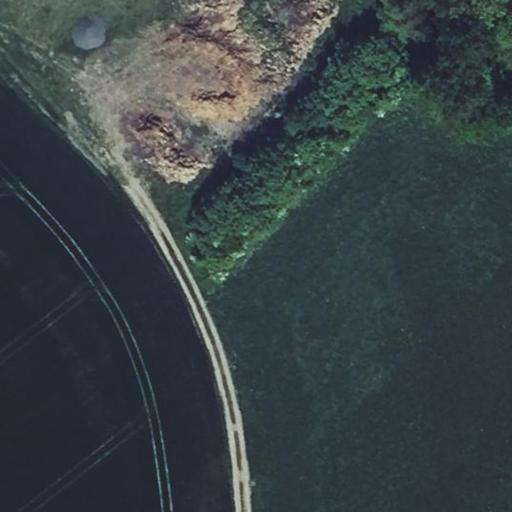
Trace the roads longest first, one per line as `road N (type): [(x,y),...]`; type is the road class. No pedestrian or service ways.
road 1 (track): [(233,511),(196,287),(134,193),(0,36)]
road 2 (track): [(215,0),(187,27),(134,193)]
